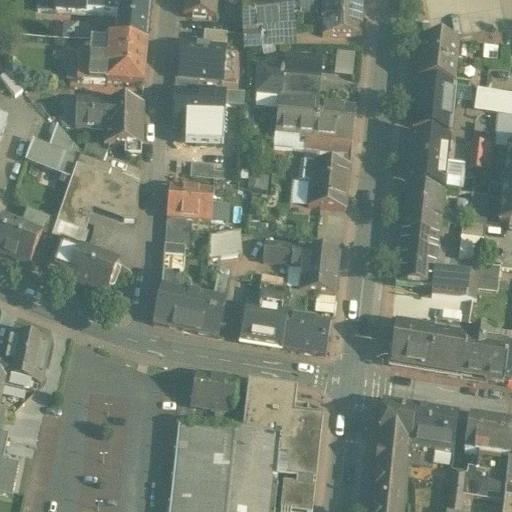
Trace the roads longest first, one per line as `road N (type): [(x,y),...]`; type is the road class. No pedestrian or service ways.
road 1 (secondary): [(390,0),(351,381)]
road 2 (residential): [(168,0),(138,342)]
road 3 (residential): [(138,342),(351,381)]
road 4 (residential): [(511,408),(351,381)]
road 5 (residential): [(0,290),(138,342)]
road 6 (secondary): [(351,381),(338,511)]
